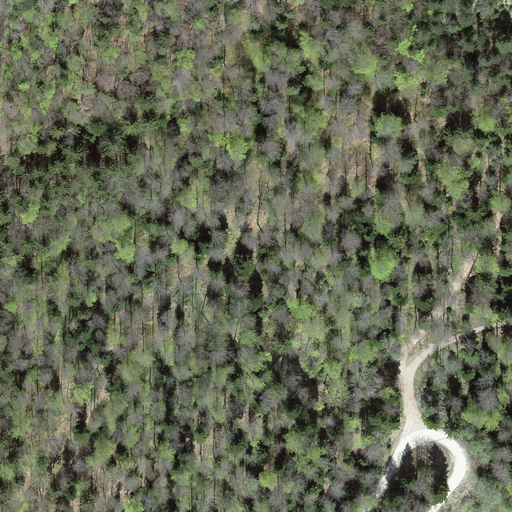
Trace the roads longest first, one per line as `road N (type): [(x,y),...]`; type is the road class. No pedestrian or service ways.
road 1 (track): [(511,86),(428,123),(167,295),(77,408),(18,511)]
road 2 (track): [(405,380),(402,353),(484,248),(511,189)]
road 3 (track): [(432,511),(458,473),(459,456),(430,434),(403,448),(359,511)]
road 4 (track): [(420,437),(405,380),(415,363),(435,344),(511,319)]
